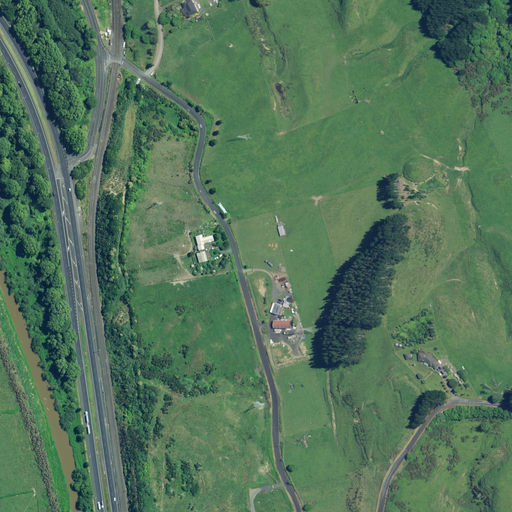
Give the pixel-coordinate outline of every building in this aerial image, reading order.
[(199,12),(193,0),(190,0),(183,3),(185,7),(183,8),(187,17),(199,12)] [(198,251),(204,249),(203,244),(204,244),(203,243),(213,241),(212,235),(202,238),(201,235),(195,236),(197,246),(198,251)] [(207,261),(204,251),(196,254),(199,263),(207,261)] [(287,291),(283,284),(279,287),(283,294),(287,291)] [(290,300),(292,296),(289,295),(288,296),(287,296),(286,298),(284,298),(284,300),(285,301),(283,306),(288,308),(289,305),(291,306),(293,301),(290,300)] [(283,305),(274,302),(271,312),(281,315),(283,307),(282,307),(283,305)] [(292,321),(275,320),(275,328),(292,328),(292,321)] [(440,365),(436,361),(437,360),(431,354),(420,352),(419,361),(427,362),(432,367),(432,366),(436,370),(440,365)]
